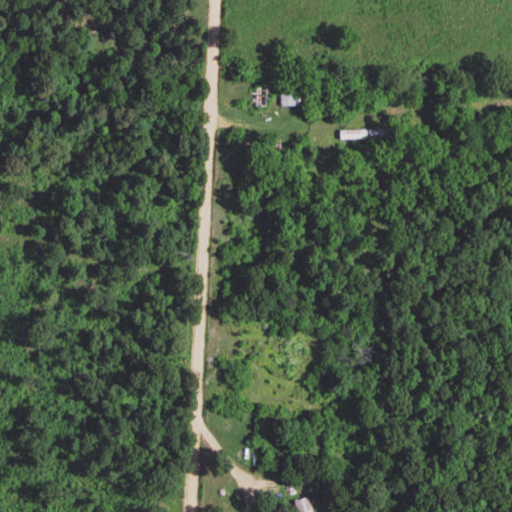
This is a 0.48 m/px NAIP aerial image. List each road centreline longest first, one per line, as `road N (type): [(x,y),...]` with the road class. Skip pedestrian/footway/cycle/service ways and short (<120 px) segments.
road 1 (residential): [(197,403),(216,0)]
road 2 (residential): [(211,423),(197,403),(196,511),(257,503),(243,460),(211,423)]
